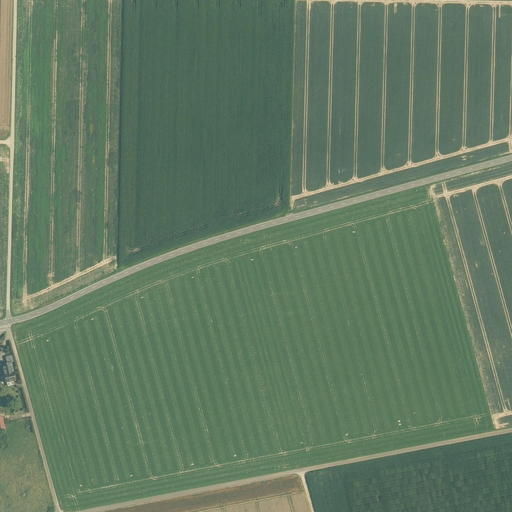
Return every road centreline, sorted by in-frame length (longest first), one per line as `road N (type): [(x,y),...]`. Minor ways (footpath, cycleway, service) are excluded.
road 1 (tertiary): [(6,322),(193,247),(511,158)]
road 2 (unclassified): [(511,430),(84,511)]
road 3 (track): [(8,327),(15,0)]
road 4 (track): [(59,511),(8,327)]
